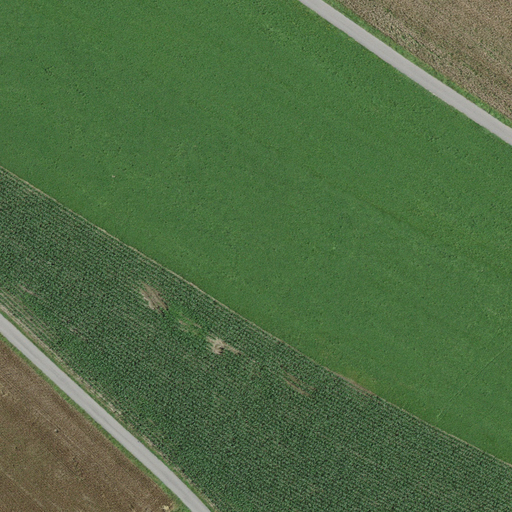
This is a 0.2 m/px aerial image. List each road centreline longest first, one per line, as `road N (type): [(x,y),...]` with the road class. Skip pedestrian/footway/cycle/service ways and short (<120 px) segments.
road 1 (residential): [(203,511),(0,320)]
road 2 (residential): [(511,132),(317,0)]
